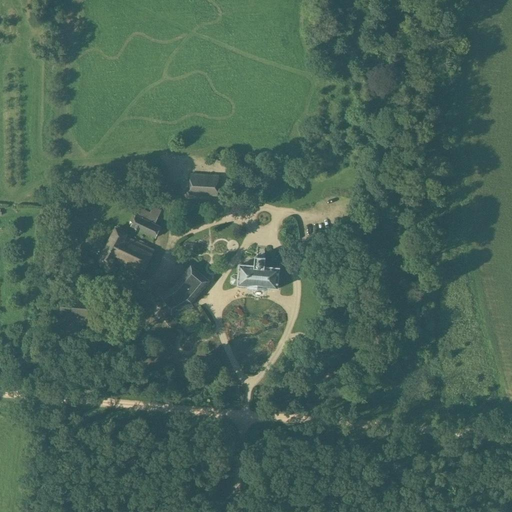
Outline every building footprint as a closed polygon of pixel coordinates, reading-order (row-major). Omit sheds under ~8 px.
[(218,196),(219,175),(190,173),(189,196),(218,196)] [(158,205),(161,198),(155,196),(153,203),(158,205)] [(161,227),(155,224),(158,216),(140,207),(136,215),(130,227),(156,239),(161,227)] [(110,267),(113,262),(142,276),(154,250),(127,236),(128,235),(115,228),(98,261),(110,267)] [(255,266),(239,265),(238,274),(233,274),(230,277),(230,282),(233,285),(238,285),(238,286),(248,286),(247,288),(267,289),(267,288),(278,289),(279,269),(264,268),(265,259),(256,258),(255,266)] [(195,310),(191,303),(192,303),(209,281),(190,264),(175,283),(166,290),(163,286),(153,292),(162,307),(171,315),(174,313),(178,320),(195,310)] [(96,308),(60,305),(59,323),(95,326),(96,308)]
